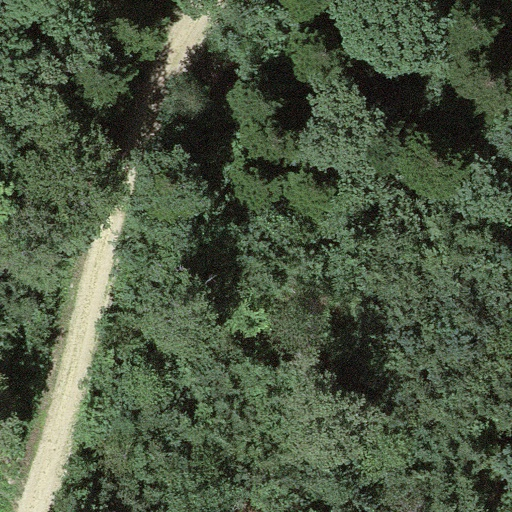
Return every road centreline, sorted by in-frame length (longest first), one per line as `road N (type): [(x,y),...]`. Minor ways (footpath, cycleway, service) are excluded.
road 1 (track): [(202,0),(129,148),(26,511)]
road 2 (track): [(43,459),(175,495),(292,501),(446,402),(511,370)]
